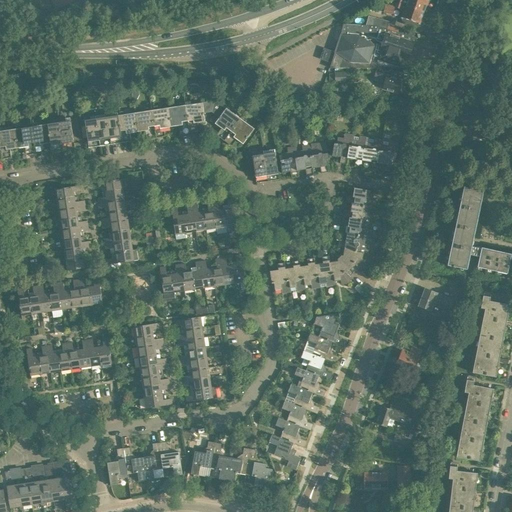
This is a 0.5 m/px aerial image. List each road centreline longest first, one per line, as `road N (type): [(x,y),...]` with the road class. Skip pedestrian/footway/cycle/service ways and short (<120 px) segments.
road 1 (residential): [(83,455),(112,429),(238,410),(273,359),(256,250)]
road 2 (residential): [(248,191),(199,152),(0,180)]
road 3 (secondary): [(22,51),(194,51),(257,37)]
road 4 (secondary): [(244,22),(22,51)]
road 5 (residential): [(380,323),(356,331),(306,464),(314,488)]
road 6 (residential): [(380,323),(438,154)]
road 7 (residential): [(314,488),(380,323)]
road 8 (residential): [(256,250),(322,240),(333,176)]
